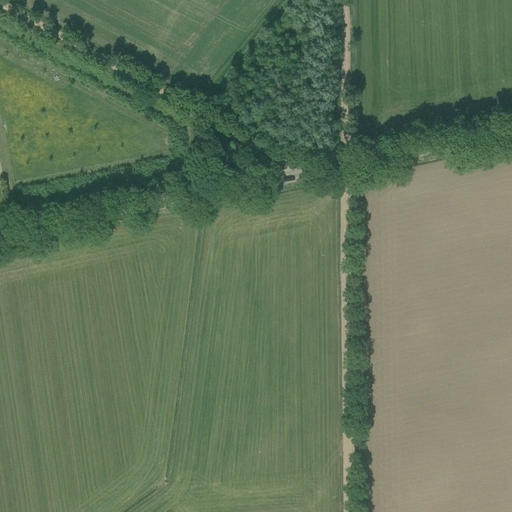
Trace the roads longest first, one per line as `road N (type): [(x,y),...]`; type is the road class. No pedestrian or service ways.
road 1 (track): [(344,165),(350,511)]
road 2 (track): [(299,174),(0,3)]
road 3 (secondary): [(299,174),(0,236)]
road 4 (secondary): [(299,174),(511,130)]
road 5 (track): [(344,165),(343,0)]
